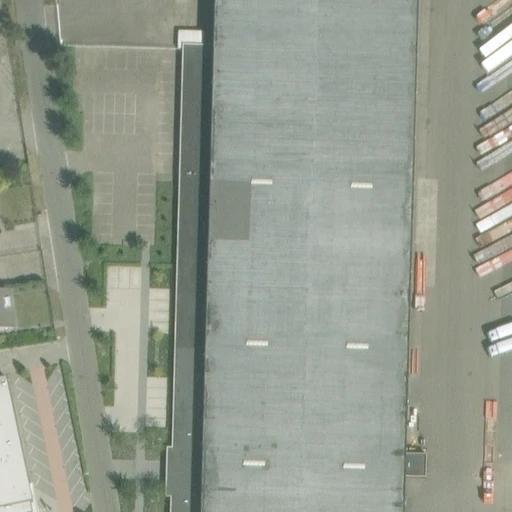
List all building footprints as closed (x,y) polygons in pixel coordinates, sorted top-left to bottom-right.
[(215,0),(215,2),(214,51),(185,49),(172,511),(403,511),(417,0),(215,0)] [(171,47),(171,34),(136,34),(136,48),(171,47)] [(8,292),(0,293),(0,330),(14,329),(8,292)] [(8,381),(0,382),(0,511),(31,511),(31,506),(33,506),(29,487),(8,381)] [(407,452),(417,453),(418,442),(407,442),(407,452)]
